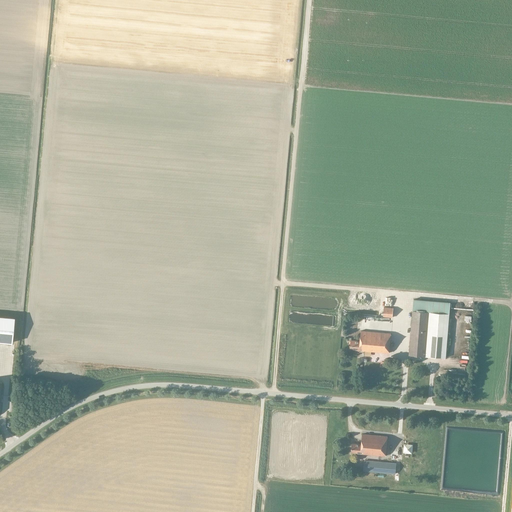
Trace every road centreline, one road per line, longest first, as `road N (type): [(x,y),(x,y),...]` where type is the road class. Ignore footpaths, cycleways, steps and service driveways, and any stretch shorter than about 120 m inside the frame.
road 1 (unclassified): [(0,455),(78,403),(140,386),(511,415)]
road 2 (track): [(251,511),(262,391)]
